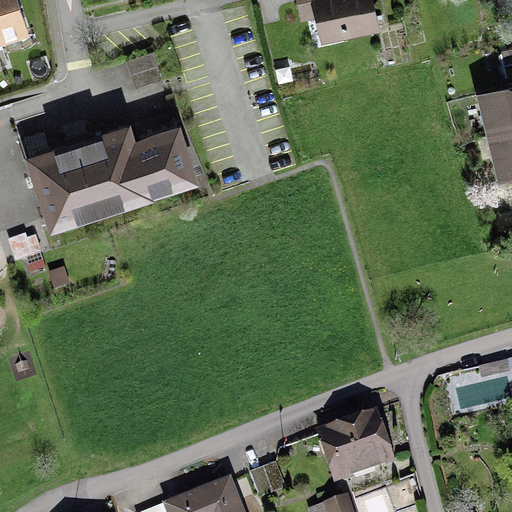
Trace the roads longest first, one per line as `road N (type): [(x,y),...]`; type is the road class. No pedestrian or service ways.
road 1 (residential): [(405,371),(46,511)]
road 2 (residential): [(405,371),(439,511)]
